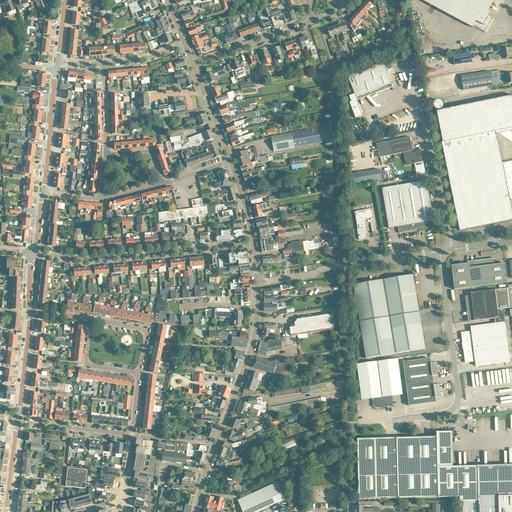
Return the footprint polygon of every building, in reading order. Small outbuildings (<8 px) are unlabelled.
[(15,3),(17,8),(18,11),(24,8),(23,5),(28,3),(27,0),(18,0),(19,3),(16,4),(16,3),(15,3)] [(43,0),(34,0),(38,10),(45,7),(42,1),(44,0),(43,0)] [(143,7),(156,2),(155,0),(147,0),(145,1),(145,2),(133,7),(135,12),(140,10),(139,9),(143,7)] [(293,0),(285,3),(287,10),(292,8),(291,6),(295,5),(293,0)] [(368,10),(373,5),(368,0),(363,5),(368,10)] [(493,0),(421,0),(472,28),(473,26),(486,33),(494,18),(491,16),(492,15),(490,14),(491,12),(488,11),(493,0)] [(10,1),(3,4),(5,10),(2,11),(4,16),(4,17),(8,15),(12,14),(16,13),(15,9),(13,10),(12,6),(10,1)] [(140,11),(135,12),(138,19),(144,17),(144,16),(153,13),(152,11),(151,10),(153,9),(158,7),(156,2),(143,7),(139,9),(140,10),(140,11)] [(363,5),(359,10),(364,15),(368,10),(363,5)] [(269,9),(272,18),(283,14),(281,9),(272,12),(271,8),(269,9)] [(186,13),(181,15),(184,21),(189,19),(195,16),(193,10),(186,13)] [(359,10),(354,15),(359,20),(364,15),(359,10)] [(283,14),(272,18),(275,28),(285,24),(285,25),(290,23),(296,21),(293,11),(283,14)] [(359,20),(354,15),(350,20),(352,22),(350,25),(357,37),(360,34),(357,28),(362,22),(359,20)] [(152,28),(157,26),(157,25),(164,22),(163,18),(150,24),(152,28)] [(209,22),(209,23),(210,22),(209,18),(203,20),(203,21),(198,22),(194,23),(193,20),(188,22),(185,23),(185,24),(185,25),(186,26),(187,28),(199,25),(205,24),(205,23),(209,22)] [(268,29),(271,28),(271,27),(271,26),(269,20),(266,22),(265,19),(260,21),(262,26),(264,26),(265,29),(268,28),(268,29)] [(153,33),(153,34),(154,34),(154,33),(157,32),(158,32),(160,31),(160,30),(166,28),(167,28),(164,22),(157,25),(157,26),(159,28),(153,31),(154,33),(153,33)] [(345,23),(339,25),(342,32),(348,30),(345,23)] [(258,24),(252,27),(254,33),(260,31),(258,24)] [(196,27),(188,30),(190,36),(198,33),(197,30),(202,29),(201,25),(196,27)] [(228,36),(223,38),(224,41),(226,40),(227,44),(234,42),(234,41),(235,40),(236,41),(235,40),(239,39),(239,40),(237,33),(234,25),(230,26),(226,26),(229,34),(228,35),(228,36)] [(339,25),(333,27),(336,34),(342,32),(339,25)] [(252,27),(245,29),(247,35),(254,33),(252,27)] [(336,34),(333,27),(328,29),(328,30),(327,30),(327,32),(329,32),(330,37),(336,34)] [(154,34),(153,34),(154,37),(155,36),(155,37),(168,32),(167,31),(168,30),(167,28),(166,28),(160,30),(160,31),(158,32),(157,32),(154,33),(154,34)] [(247,35),(245,29),(239,31),(241,37),(247,35)] [(352,38),(354,43),(359,41),(353,31),(349,33),(352,38)] [(191,38),(193,43),(201,40),(201,41),(211,37),(210,33),(200,37),(199,35),(191,38)] [(164,41),(159,43),(161,46),(172,41),(170,38),(171,37),(170,35),(169,35),(169,34),(162,37),(164,41)] [(212,43),(211,43),(212,48),(219,45),(218,43),(218,42),(218,41),(217,37),(213,38),(214,42),(212,43)] [(310,50),(313,56),(318,54),(314,45),(311,47),(307,37),(300,39),(303,48),(307,46),(308,51),(310,50)] [(381,38),(376,41),(379,46),(384,43),(381,38)] [(201,40),(193,43),(196,50),(203,47),(201,41),(201,40)] [(148,43),(150,50),(156,48),(153,41),(148,43)] [(295,41),(290,43),(295,56),(295,58),(300,56),(299,55),(301,54),(300,50),(297,51),(296,48),(298,48),(295,41)] [(144,43),(138,44),(139,52),(145,52),(145,49),(148,48),(146,43),(144,43)] [(295,56),(290,43),(285,45),(287,51),(289,51),(290,54),(285,56),(287,62),(288,65),(291,64),(290,61),(289,58),(295,56)] [(113,46),(107,47),(108,55),(114,54),(114,50),(117,50),(116,44),(113,44),(113,46)] [(119,44),(116,44),(117,50),(120,49),(120,54),(126,53),(126,45),(120,46),(119,44)] [(279,47),(273,49),(275,53),(276,56),(277,60),(280,59),(283,58),(281,51),(279,47)] [(503,54),(495,55),(496,60),(503,59),(507,58),(511,57),(510,48),(505,49),(502,49),(503,54)] [(261,53),(262,58),(263,61),(264,61),(265,65),(271,62),(267,51),(261,53)] [(470,52),(453,55),(454,65),(472,62),(470,52)] [(35,66),(43,66),(43,63),(47,63),(48,57),(38,56),(37,62),(35,62),(35,66)] [(257,67),(255,60),(253,56),(247,58),(249,63),(250,65),(251,69),(254,68),(255,68),(257,67)] [(166,65),(167,69),(168,70),(176,67),(176,68),(185,65),(183,60),(174,63),(171,64),(171,63),(166,65)] [(243,73),(244,73),(243,72),(244,71),(245,72),(250,70),(247,61),(243,62),(243,61),(239,62),(237,63),(237,62),(232,64),(236,73),(239,72),(240,76),(244,74),(243,73)] [(356,101),(393,87),(391,82),(384,63),(348,76),(352,88),(349,89),(351,95),(350,96),(352,102),(350,102),(356,118),(363,116),(363,115),(362,116),(361,114),(364,113),(363,112),(363,113),(359,104),(358,104),(356,101)] [(208,76),(207,77),(209,83),(216,81),(215,77),(232,71),(229,65),(212,71),(213,72),(208,74),(208,76)] [(149,77),(149,74),(149,73),(148,68),(140,69),(141,75),(141,77),(141,81),(142,86),(144,86),(144,78),(149,77)] [(136,75),(141,75),(140,69),(132,70),(133,75),(132,75),(133,78),(137,78),(136,75)] [(121,76),(124,76),(124,70),(116,71),(116,77),(117,80),(121,79),(121,76)] [(113,77),(116,77),(116,71),(108,72),(108,77),(109,77),(109,83),(113,83),(113,77)] [(497,85),(496,78),(498,78),(497,71),(492,71),(461,76),(464,90),(488,86),(497,85)] [(182,72),(174,73),(175,79),(177,78),(177,84),(182,83),(185,83),(187,87),(188,87),(193,85),(191,80),(189,75),(184,76),(183,77),(182,72)] [(77,73),(76,79),(80,79),(80,82),(84,82),(84,80),(84,74),(77,73)] [(258,74),(254,75),(256,81),(260,80),(264,79),(262,73),(258,74)] [(240,83),(240,86),(241,89),(256,87),(255,81),(252,81),(246,82),(240,83)] [(212,91),(215,98),(221,95),(219,88),(212,91)] [(32,99),(35,100),(35,99),(43,100),(44,94),(41,94),(41,92),(34,91),(34,94),(33,93),(32,99)] [(63,99),(71,99),(73,100),(73,97),(71,96),(72,92),(64,92),(63,99)] [(233,98),(234,98),(232,92),(221,95),(215,98),(217,103),(220,102),(221,106),(226,104),(234,101),(233,98)] [(138,93),(139,102),(148,102),(148,96),(145,96),(145,93),(138,93)] [(111,94),(111,102),(117,102),(117,98),(120,98),(120,94),(116,94),(111,94)] [(511,95),(437,111),(443,142),(442,142),(460,231),(511,220),(511,190),(508,191),(497,134),(499,133),(511,130),(511,95)] [(185,115),(183,101),(177,102),(176,97),(171,98),(172,105),(168,105),(170,117),(185,115)] [(237,110),(238,114),(245,113),(244,109),(243,108),(242,109),(241,105),(250,103),(251,104),(256,103),(255,98),(231,102),(232,103),(223,106),(224,107),(219,109),(222,115),(223,118),(234,114),(233,111),(235,110),(237,110)] [(35,99),(35,100),(35,104),(33,104),(33,107),(40,108),(40,106),(42,106),(43,100),(35,99)] [(112,110),(117,110),(120,110),(120,104),(120,102),(117,102),(111,102),(112,110)] [(148,102),(139,102),(139,111),(146,111),(146,107),(148,107),(148,102)] [(164,115),(157,116),(157,119),(157,120),(168,118),(168,117),(170,117),(168,105),(168,104),(158,106),(159,111),(163,110),(164,115)] [(34,111),(33,116),(41,117),(42,111),(39,111),(40,109),(33,108),(32,111),(34,111)] [(228,117),(223,119),(225,124),(230,123),(232,122),(232,120),(238,119),(238,118),(247,116),(248,119),(257,118),(256,112),(245,114),(245,113),(238,114),(238,115),(237,115),(231,116),(230,116),(228,117)] [(198,123),(200,126),(208,123),(204,114),(199,116),(196,117),(196,118),(185,119),(185,124),(188,124),(198,123)] [(41,117),(33,116),(33,121),(31,121),(31,124),(38,124),(38,123),(40,123),(41,117)] [(234,124),(230,125),(226,127),(226,128),(227,128),(227,129),(226,129),(227,129),(227,130),(227,132),(228,132),(228,133),(237,130),(236,127),(244,124),(242,120),(234,123),(234,124)] [(167,121),(159,122),(160,132),(169,131),(167,121)] [(95,129),(95,133),(101,133),(101,124),(95,125),(95,124),(92,124),(92,129),(95,129)] [(32,128),(32,133),(39,134),(40,128),(38,127),(38,126),(31,125),(31,128),(32,128)] [(331,126),(328,126),(271,137),(274,152),(313,144),(314,144),(333,141),(331,126)] [(248,130),(247,127),(229,134),(230,137),(229,137),(230,139),(231,140),(239,137),(243,135),(242,132),(248,130)] [(171,142),(173,142),(184,140),(183,135),(183,130),(182,130),(178,130),(168,132),(169,137),(171,141),(171,142)] [(213,139),(210,130),(203,133),(188,138),(189,142),(194,140),(196,145),(199,143),(200,144),(212,139),(213,139)] [(252,133),(236,139),(231,141),(232,144),(232,145),(233,146),(240,144),(245,142),(244,139),(245,139),(245,140),(251,138),(251,136),(254,135),(254,133),(252,133)] [(59,134),(59,141),(68,142),(68,137),(66,137),(66,135),(59,134)] [(407,152),(413,151),(410,137),(390,141),(377,144),(380,157),(393,155),(407,152)] [(184,140),(173,142),(174,150),(180,149),(186,168),(212,159),(220,156),(215,143),(214,143),(212,139),(200,144),(199,143),(196,145),(194,140),(189,142),(188,138),(184,140)] [(91,149),(91,151),(94,152),(99,152),(100,144),(96,144),(95,144),(92,143),(91,149)] [(155,149),(158,156),(163,155),(160,147),(155,149)] [(35,151),(27,150),(27,155),(25,155),(25,158),(32,159),(32,157),(34,157),(35,151)] [(236,154),(241,167),(249,165),(249,163),(251,162),(248,152),(247,152),(246,150),(236,154)] [(413,151),(407,152),(407,155),(404,156),(405,162),(406,165),(423,162),(421,150),(415,151),(415,152),(413,152),(413,151)] [(158,156),(160,164),(166,162),(163,155),(158,156)] [(303,164),(303,161),(302,157),(290,159),(291,166),(301,164),(303,164)] [(26,162),(26,167),(33,168),(34,162),(31,162),(31,160),(24,159),(24,162),(26,162)] [(163,172),(163,171),(168,170),(168,169),(166,162),(160,164),(163,172)] [(249,165),(241,167),(242,172),(254,168),(253,166),(252,167),(252,165),(256,164),(256,162),(251,163),(251,162),(249,163),(249,165)] [(423,166),(415,167),(417,174),(425,173),(423,166)] [(33,168),(26,167),(21,167),(21,172),(12,171),(12,175),(18,175),(22,176),(28,176),(28,174),(32,174),(33,168)] [(163,171),(163,172),(164,175),(176,171),(174,167),(168,169),(168,170),(163,171)] [(261,168),(261,167),(254,170),(254,168),(250,170),(250,169),(242,172),(244,176),(258,171),(258,172),(263,170),(265,170),(265,167),(261,168)] [(218,176),(219,179),(228,176),(226,170),(213,175),(214,178),(218,176)] [(244,177),(246,182),(264,176),(263,171),(244,177)] [(368,171),(350,174),(352,184),(370,181),(368,171)] [(55,174),(54,181),(64,182),(64,177),(62,177),(62,174),(55,174)] [(90,179),(90,183),(95,184),(96,176),(91,175),(88,175),(87,179),(90,179)] [(228,176),(219,179),(221,183),(215,185),(216,188),(220,187),(225,185),(225,184),(230,182),(228,176)] [(429,216),(433,215),(427,181),(382,188),(389,228),(398,227),(399,233),(424,229),(424,230),(435,228),(433,220),(430,220),(429,216)] [(33,186),(26,185),(25,190),(24,190),(23,193),(30,194),(30,192),(33,192),(33,186)] [(267,191),(262,193),(263,197),(268,196),(269,201),(278,200),(276,187),(266,189),(267,191)] [(228,189),(217,192),(218,197),(218,198),(222,197),(225,196),(227,203),(231,201),(236,200),(233,188),(228,189)] [(164,189),(156,191),(158,199),(162,198),(162,196),(165,195),(164,189)] [(156,191),(148,193),(150,198),(153,198),(154,200),(158,199),(156,191)] [(263,197),(262,193),(250,196),(252,205),(263,202),(262,198),(263,197)] [(25,197),(24,202),(32,203),(32,197),(30,197),(30,195),(23,194),(23,197),(25,197)] [(131,197),(133,206),(136,205),(135,202),(140,201),(139,195),(131,197)] [(131,205),(131,206),(133,206),(131,197),(123,199),(125,206),(131,205)] [(121,208),(125,206),(123,199),(116,201),(117,207),(120,206),(121,208)] [(117,207),(116,201),(108,203),(110,210),(110,211),(110,210),(114,209),(115,210),(118,210),(117,208),(117,207)] [(254,210),(254,212),(266,210),(275,208),(274,204),(268,206),(267,203),(253,207),(253,208),(253,209),(254,210)] [(94,204),(94,209),(97,210),(97,212),(102,213),(102,205),(94,204)] [(217,215),(218,219),(223,218),(240,215),(239,209),(234,210),(231,211),(227,211),(227,208),(226,204),(215,205),(209,206),(207,206),(208,215),(216,214),(216,215),(217,215)] [(197,208),(198,217),(208,216),(206,206),(203,207),(197,208)] [(192,208),(189,209),(190,218),(198,217),(197,208),(192,208)] [(266,210),(254,212),(255,215),(254,216),(255,217),(256,218),(267,215),(267,213),(268,212),(268,213),(276,211),(275,208),(266,210)] [(189,209),(181,210),(182,219),(190,218),(189,209)] [(359,234),(360,239),(358,240),(365,239),(365,238),(366,238),(366,237),(365,233),(368,232),(366,220),(370,219),(372,231),(376,231),(375,226),(374,218),(372,209),(364,210),(355,212),(358,229),(359,234)] [(177,210),(173,211),(175,220),(182,219),(181,210),(177,210)] [(166,212),(167,221),(175,220),(173,211),(166,212)] [(158,213),(159,219),(159,222),(167,221),(166,212),(162,212),(158,213)] [(261,220),(256,221),(257,224),(256,224),(257,226),(258,227),(262,226),(265,225),(268,224),(272,224),(271,221),(273,220),(273,218),(268,219),(268,218),(261,220)] [(30,220),(22,220),(22,222),(22,225),(20,225),(19,227),(21,228),(26,228),(27,226),(29,227),(30,220)] [(241,224),(241,221),(232,222),(227,223),(228,226),(229,226),(230,229),(237,228),(242,227),(242,226),(242,224),(241,224)] [(259,236),(260,240),(271,238),(269,231),(274,230),(274,231),(283,230),(282,226),(274,227),(273,226),(258,228),(258,230),(259,230),(259,236)] [(5,230),(5,235),(28,238),(28,232),(21,231),(21,234),(15,234),(10,234),(11,228),(6,227),(6,230),(5,230)] [(216,235),(217,242),(230,240),(230,241),(244,238),(242,228),(233,230),(220,231),(220,230),(214,231),(214,235),(216,235)] [(172,231),(172,235),(173,242),(185,240),(184,234),(177,235),(177,231),(172,231)] [(28,238),(5,235),(4,242),(9,243),(10,239),(18,239),(17,242),(27,243),(28,238)] [(261,241),(262,252),(279,250),(278,244),(274,245),(274,241),(268,242),(268,240),(261,241)] [(86,246),(86,241),(84,241),(84,242),(76,242),(75,249),(83,250),(84,246),(86,246)] [(89,241),(86,241),(86,246),(89,246),(90,249),(96,249),(96,241),(89,242),(89,241)] [(303,241),(291,243),(293,253),(305,251),(303,241)] [(238,263),(238,266),(248,265),(247,252),(237,253),(237,254),(235,254),(235,253),(227,254),(228,264),(235,263),(238,263)] [(216,267),(219,267),(218,261),(216,262),(215,256),(208,257),(209,266),(209,270),(212,270),(212,265),(216,265),(216,267)] [(452,266),(455,290),(507,283),(505,263),(494,265),(494,258),(469,261),(467,262),(468,264),(452,266)] [(9,277),(12,277),(18,277),(19,273),(17,273),(17,272),(19,272),(19,271),(17,271),(18,259),(14,259),(14,260),(11,260),(11,259),(7,259),(6,269),(8,269),(7,271),(9,271),(9,277)] [(158,261),(158,269),(159,269),(159,272),(166,272),(165,261),(158,261)] [(223,268),(219,268),(220,273),(220,277),(224,276),(224,272),(230,272),(232,271),(232,272),(240,271),(240,273),(241,273),(246,272),(246,271),(249,271),(249,266),(249,265),(238,266),(223,268)] [(108,266),(100,267),(101,274),(109,273),(108,266)] [(101,274),(100,267),(94,267),(95,275),(99,274),(99,278),(97,278),(98,285),(103,285),(101,274)] [(74,277),(81,276),(81,268),(73,269),(74,276),(74,277)] [(81,276),(90,275),(89,268),(81,268),(81,276)] [(233,284),(235,284),(250,283),(249,277),(249,274),(241,275),(241,277),(238,278),(238,280),(233,281),(233,282),(229,282),(230,284),(233,284)] [(354,284),(355,291),(414,281),(413,275),(354,284)] [(210,285),(214,285),(220,284),(219,277),(209,277),(210,285)] [(355,291),(360,325),(420,315),(414,281),(355,291)] [(280,287),(265,289),(264,289),(265,295),(274,294),(273,291),(288,289),(287,285),(280,286),(280,287)] [(195,292),(195,297),(207,296),(207,291),(200,291),(200,289),(200,288),(199,288),(194,289),(195,292)] [(474,321),(499,318),(505,317),(504,309),(510,308),(508,288),(471,293),(474,321)] [(183,293),(183,298),(195,297),(195,292),(188,292),(188,290),(188,289),(183,290),(183,293)] [(250,289),(242,289),(239,289),(234,289),(235,294),(243,294),(243,302),(251,302),(250,289)] [(170,291),(170,296),(171,300),(183,298),(183,293),(176,294),(176,291),(176,290),(174,290),(170,291)] [(158,301),(157,305),(166,307),(167,300),(171,300),(170,296),(166,296),(162,296),(161,302),(158,301)] [(277,305),(265,305),(265,312),(277,312),(277,308),(283,307),(283,303),(278,304),(277,304),(277,305)] [(128,319),(134,320),(135,313),(136,310),(137,305),(134,304),(133,309),(133,312),(130,311),(128,319)] [(162,322),(162,319),(163,313),(164,313),(166,307),(157,305),(156,312),(159,312),(158,316),(155,315),(154,320),(162,322)] [(147,315),(146,323),(152,324),(154,313),(151,312),(152,307),(149,307),(148,312),(147,315)] [(232,327),(236,327),(241,327),(241,319),(242,319),(242,316),(241,316),(241,312),(236,312),(233,312),(232,312),(231,312),(231,311),(230,311),(230,309),(216,309),(212,308),(212,309),(205,310),(206,316),(212,316),(212,320),(216,320),(216,317),(230,317),(230,322),(233,322),(232,327)] [(290,326),(290,330),(291,336),(296,336),(307,334),(311,333),(335,329),(333,312),(300,318),(300,319),(298,319),(295,323),(295,324),(295,323),(295,325),(290,326)] [(173,324),(174,322),(175,316),(164,313),(163,313),(162,319),(169,320),(168,323),(173,324)] [(198,315),(186,316),(186,322),(193,321),(193,325),(199,324),(198,315)] [(420,315),(360,325),(366,358),(425,349),(420,315)] [(174,322),(181,322),(181,325),(181,326),(186,325),(186,316),(181,317),(175,316),(174,322)] [(505,317),(499,318),(499,323),(471,327),(471,331),(461,333),(465,363),(475,361),(476,366),(481,366),(511,362),(505,322),(505,317)] [(275,330),(264,328),(263,336),(270,337),(270,332),(271,332),(271,333),(280,334),(280,329),(275,329),(275,330)] [(220,335),(221,332),(213,331),(208,330),(207,338),(220,339),(223,340),(226,341),(228,341),(229,341),(231,340),(230,346),(241,348),(246,348),(246,343),(248,343),(248,339),(244,339),(244,338),(232,336),(228,336),(223,335),(220,335)] [(228,332),(221,332),(220,335),(223,335),(228,336),(232,336),(244,338),(244,339),(248,339),(249,333),(232,331),(232,334),(228,333),(228,332)] [(258,354),(267,356),(266,351),(267,352),(282,349),(282,348),(297,345),(296,336),(291,336),(286,337),(281,338),(269,340),(268,343),(262,342),(261,341),(259,350),(258,354)] [(235,356),(231,365),(239,368),(243,357),(235,356)] [(0,357),(0,360),(7,361),(6,365),(8,365),(13,366),(14,359),(7,358),(2,358),(0,357)] [(275,377),(277,377),(277,376),(288,375),(291,374),(291,371),(288,371),(287,362),(285,362),(284,359),(270,361),(256,358),(253,367),(274,373),(275,377)] [(398,359),(377,361),(383,407),(391,406),(393,404),(392,396),(403,395),(398,359)] [(403,362),(405,373),(437,369),(436,363),(439,362),(431,363),(430,359),(403,362)] [(151,360),(150,366),(158,368),(158,367),(161,368),(166,369),(169,370),(170,367),(162,366),(163,362),(159,361),(159,362),(151,360)] [(383,407),(377,361),(357,364),(362,400),(372,398),(373,406),(376,408),(383,407)] [(239,368),(231,365),(231,366),(226,366),(226,367),(224,366),(219,365),(219,371),(222,371),(226,372),(225,374),(227,375),(227,374),(228,375),(229,375),(230,375),(231,375),(232,375),(233,376),(234,375),(235,376),(235,375),(236,376),(236,375),(239,368)] [(405,373),(406,384),(433,380),(433,376),(441,375),(438,375),(437,369),(405,373)] [(252,371),(242,397),(245,396),(261,393),(261,390),(256,391),(260,380),(264,382),(266,376),(263,375),(263,374),(252,371)] [(98,381),(101,382),(102,374),(97,373),(94,389),(94,390),(97,390),(98,381)] [(33,374),(32,380),(38,381),(48,382),(48,379),(39,378),(39,374),(38,374),(33,374)] [(194,374),(193,381),(204,382),(204,375),(194,374)] [(470,376),(471,389),(478,388),(478,385),(490,384),(489,381),(486,381),(485,375),(477,376),(477,375),(470,376)] [(120,377),(118,392),(120,393),(121,388),(124,389),(125,386),(126,378),(120,377)] [(32,380),(31,387),(36,387),(47,389),(47,386),(56,387),(57,383),(48,382),(38,381),(32,380)] [(406,384),(408,395),(440,391),(439,384),(442,384),(434,385),(433,380),(406,384)] [(296,389),(272,393),(272,397),(296,394),(297,394),(302,393),(302,394),(327,390),(326,383),(317,384),(317,385),(296,388),(296,389)] [(208,391),(208,390),(203,390),(203,386),(196,386),(192,385),(192,389),(190,389),(190,388),(186,388),(185,393),(195,394),(201,395),(208,395),(208,391)] [(208,391),(208,395),(212,394),(218,397),(218,396),(222,397),(227,399),(231,389),(226,387),(222,386),(220,386),(219,386),(216,386),(214,391),(208,391)] [(440,391),(408,395),(409,406),(436,402),(436,398),(444,397),(444,396),(441,397),(440,391)] [(10,394),(0,392),(0,401),(7,402),(7,400),(10,400),(10,394)] [(60,408),(62,408),(63,404),(64,393),(62,393),(56,392),(55,392),(55,396),(61,397),(60,408)] [(209,404),(216,407),(223,409),(226,402),(212,397),(211,401),(210,402),(209,404)] [(271,413),(270,407),(270,405),(267,405),(266,402),(263,402),(262,397),(248,399),(249,404),(241,401),(237,412),(250,417),(250,416),(251,416),(251,415),(259,417),(261,412),(264,413),(265,412),(267,412),(267,414),(272,413),(271,413)] [(318,398),(270,407),(271,413),(319,404),(318,398)] [(97,404),(99,404),(100,401),(93,400),(92,403),(91,409),(94,410),(94,406),(97,406),(97,404)] [(216,407),(209,404),(207,408),(207,409),(221,415),(223,409),(216,407)] [(62,412),(61,420),(68,421),(69,413),(62,412)] [(230,426),(234,428),(237,429),(239,424),(247,423),(248,428),(255,427),(254,422),(257,421),(256,417),(240,420),(240,421),(234,418),(230,426)] [(511,431),(511,417),(506,418),(506,417),(494,417),(494,431),(506,431),(506,432),(511,431)] [(201,436),(194,435),(183,434),(182,439),(209,442),(210,441),(211,439),(212,439),(215,430),(210,429),(208,428),(207,428),(205,428),(205,430),(205,431),(205,432),(204,433),(204,434),(206,434),(205,436),(201,436)] [(246,438),(244,431),(236,433),(234,432),(229,430),(226,438),(231,440),(233,441),(246,438)] [(359,500),(457,497),(456,466),(453,466),(452,432),(437,432),(437,431),(437,437),(358,439),(359,489),(358,489),(359,500)] [(69,452),(71,452),(77,453),(77,452),(78,440),(76,440),(76,439),(73,438),(72,447),(69,447),(69,452)] [(135,454),(136,454),(142,455),(142,453),(150,455),(152,442),(143,440),(143,439),(136,438),(135,445),(138,445),(137,447),(136,447),(135,454)] [(81,440),(78,440),(77,452),(83,452),(86,452),(86,446),(84,445),(84,440),(81,439),(81,440)] [(89,446),(86,446),(86,452),(94,453),(95,442),(93,441),(93,440),(90,440),(89,446)] [(98,442),(95,442),(94,453),(103,454),(103,452),(103,451),(103,447),(101,447),(101,441),(98,441),(98,442)] [(158,441),(156,457),(156,462),(161,462),(162,460),(162,461),(162,456),(162,453),(164,453),(165,441),(165,443),(161,443),(161,441),(158,441)] [(187,444),(165,441),(164,453),(162,453),(162,456),(162,461),(185,463),(185,460),(186,456),(187,444)] [(223,446),(228,448),(232,449),(232,447),(235,448),(240,447),(239,445),(244,443),(243,441),(233,444),(229,443),(225,441),(223,446)] [(104,445),(103,447),(103,451),(103,452),(103,454),(103,456),(106,456),(107,452),(112,453),(112,449),(113,444),(108,443),(108,445),(104,445)] [(116,443),(116,444),(116,448),(116,449),(114,449),(112,449),(112,453),(112,457),(115,457),(121,458),(121,455),(121,454),(123,444),(116,443)] [(187,444),(186,456),(196,457),(198,452),(198,451),(190,450),(191,444),(187,444)] [(200,445),(198,451),(198,452),(206,454),(207,453),(209,446),(207,446),(206,446),(200,445)] [(231,450),(227,449),(223,447),(219,456),(224,458),(230,460),(246,456),(250,454),(250,451),(245,452),(245,450),(235,452),(235,451),(231,450)] [(207,454),(206,454),(198,452),(196,457),(186,456),(185,460),(195,461),(199,462),(203,464),(207,454)] [(136,454),(135,459),(144,461),(149,462),(155,463),(155,462),(156,462),(156,457),(150,456),(149,460),(145,459),(145,455),(142,455),(136,454)] [(217,465),(216,469),(219,471),(223,468),(223,467),(226,468),(227,464),(231,463),(231,464),(235,464),(235,465),(241,464),(240,459),(227,460),(224,459),(219,458),(218,461),(217,462),(216,464),(217,465)] [(135,459),(134,465),(143,467),(148,468),(148,467),(155,469),(155,463),(149,462),(148,466),(144,465),(144,461),(135,459)] [(460,497),(460,500),(479,500),(479,496),(511,495),(511,464),(456,466),(457,497),(460,497)] [(143,467),(134,465),(133,471),(154,475),(155,469),(148,467),(148,468),(147,472),(142,471),(143,467)] [(65,486),(85,489),(87,470),(67,468),(65,486)] [(100,478),(104,478),(108,479),(109,476),(116,477),(117,470),(108,468),(108,471),(106,471),(105,472),(105,473),(101,472),(100,478)] [(137,482),(145,483),(148,484),(150,475),(135,472),(134,478),(138,479),(137,482)] [(181,485),(189,487),(189,486),(193,487),(195,481),(194,481),(195,479),(193,478),(194,474),(185,472),(184,477),(183,477),(181,485)] [(228,490),(232,491),(240,493),(242,486),(234,484),(235,480),(231,479),(231,477),(225,475),(222,484),(225,485),(224,487),(226,487),(228,488),(228,490)] [(95,488),(97,488),(104,489),(105,486),(112,487),(112,485),(113,485),(114,482),(113,482),(113,480),(108,479),(104,478),(103,481),(102,481),(101,481),(101,483),(96,482),(95,488)] [(141,489),(141,492),(145,493),(149,493),(149,489),(148,489),(148,488),(145,486),(145,483),(137,482),(136,482),(136,483),(135,484),(134,486),(135,486),(135,488),(141,489)] [(257,511),(285,500),(281,491),(277,482),(238,500),(243,511),(257,511)] [(104,489),(97,488),(96,493),(99,493),(98,499),(98,500),(102,501),(102,500),(108,500),(109,495),(108,495),(107,495),(107,494),(107,493),(104,493),(104,489)] [(89,495),(84,496),(86,506),(92,504),(91,503),(92,503),(91,499),(90,499),(90,498),(93,498),(92,492),(88,491),(89,495)] [(136,497),(136,500),(143,501),(144,498),(144,499),(144,498),(145,497),(145,496),(146,495),(146,494),(145,493),(141,492),(134,491),(133,497),(136,497)] [(187,494),(185,503),(192,505),(194,496),(187,494)] [(511,511),(511,495),(479,496),(479,500),(460,500),(460,511),(511,511)] [(216,510),(217,510),(220,510),(222,502),(226,503),(227,499),(223,498),(218,498),(217,502),(213,501),(214,497),(208,497),(207,499),(205,508),(209,509),(216,511),(216,510)] [(76,508),(73,499),(68,500),(69,504),(70,508),(70,510),(76,508)] [(60,502),(58,503),(57,511),(61,511),(60,511),(62,511),(63,511),(67,511),(68,511),(66,505),(67,504),(66,500),(60,502)] [(139,510),(142,511),(149,511),(150,508),(148,507),(147,505),(143,505),(144,502),(143,502),(143,501),(136,500),(135,500),(134,506),(140,507),(139,510)]
